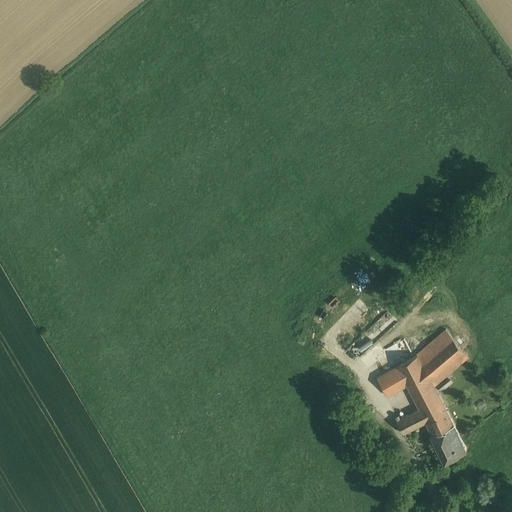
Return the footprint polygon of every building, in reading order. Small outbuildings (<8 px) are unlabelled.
[(317,322),(340,297),(334,292),(312,317),(317,322)] [(446,330),(418,354),(392,369),(403,387),(407,384),(419,408),(426,422),(432,435),(454,424),(431,379),(464,351),(446,330)] [(343,353),(353,363),(370,348),(360,337),(343,353)] [(392,369),(378,377),(388,395),(403,387),(392,369)] [(370,407),(363,395),(351,402),(358,413),(370,407)] [(419,408),(397,420),(404,433),(426,422),(419,408)] [(454,424),(432,435),(445,461),(467,451),(454,424)]
